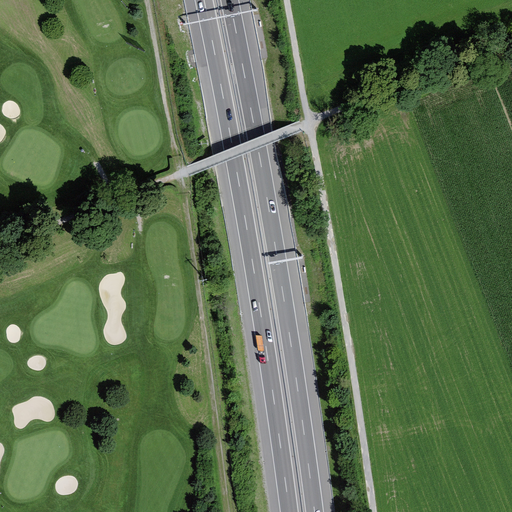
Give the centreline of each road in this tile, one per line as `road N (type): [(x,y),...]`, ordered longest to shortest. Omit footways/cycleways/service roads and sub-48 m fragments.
road 1 (track): [(511,41),(0,246)]
road 2 (track): [(285,0),(372,511)]
road 3 (motorway): [(203,0),(289,511)]
road 4 (motorway): [(314,511),(229,0)]
road 5 (track): [(226,511),(180,173),(146,0)]
